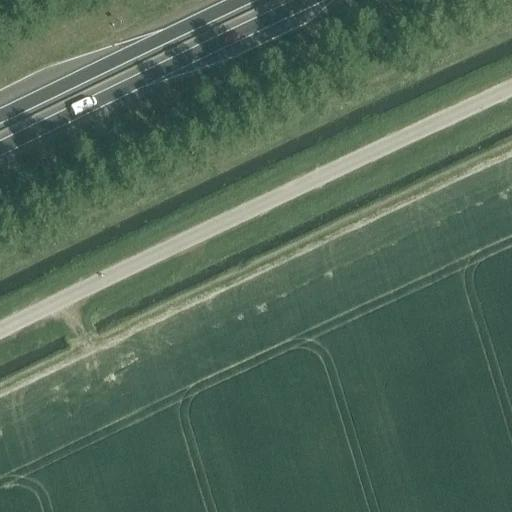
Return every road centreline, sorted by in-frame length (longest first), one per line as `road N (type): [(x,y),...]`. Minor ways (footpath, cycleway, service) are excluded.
road 1 (unclassified): [(0,332),(511,89)]
road 2 (trunk): [(0,148),(306,0)]
road 3 (trunk): [(236,0),(0,114)]
